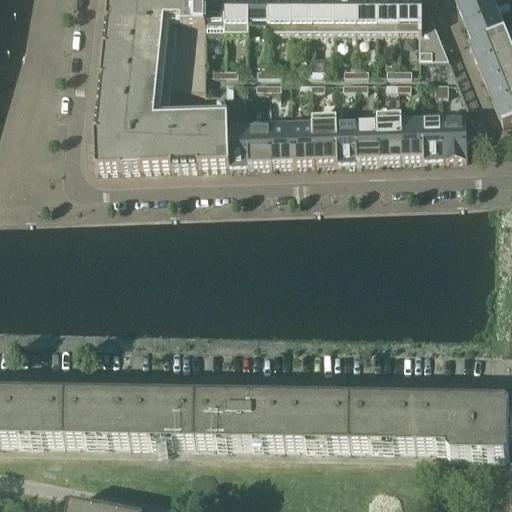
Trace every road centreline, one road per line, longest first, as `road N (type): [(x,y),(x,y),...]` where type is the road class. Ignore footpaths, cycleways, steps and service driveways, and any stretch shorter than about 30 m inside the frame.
road 1 (residential): [(511,183),(89,198),(75,189),(70,171),(90,0)]
road 2 (residential): [(0,383),(511,389)]
